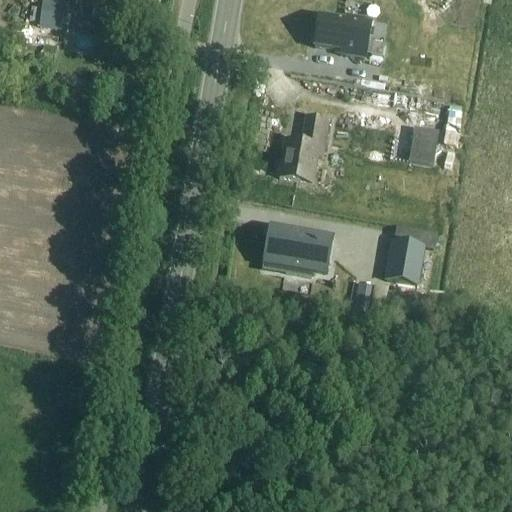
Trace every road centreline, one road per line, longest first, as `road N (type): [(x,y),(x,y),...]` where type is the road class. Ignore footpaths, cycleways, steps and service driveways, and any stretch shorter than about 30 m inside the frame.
road 1 (secondary): [(141,511),(230,0)]
road 2 (unclassified): [(188,0),(99,511)]
